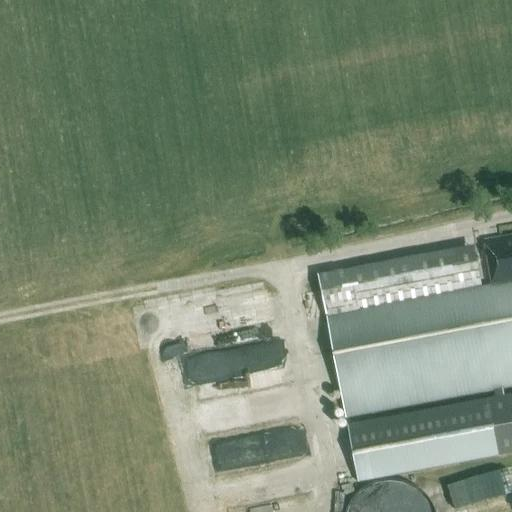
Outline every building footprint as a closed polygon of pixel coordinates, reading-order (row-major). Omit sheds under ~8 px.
[(474,247),(414,258),(318,275),(345,416),(511,386),(511,236),(484,241),(492,286),(482,287),(474,247)] [(229,376),(257,367),(249,344),(222,353),(229,376)] [(301,388),(202,409),(208,437),(307,416),(301,388)] [(511,394),(347,425),(358,483),(511,454),(511,394)] [(458,505),(511,489),(511,465),(451,483),(458,505)] [(300,471),(303,487),(316,484),(313,468),(300,471)] [(304,511),(302,500),(251,507),(252,511),(304,511)]
